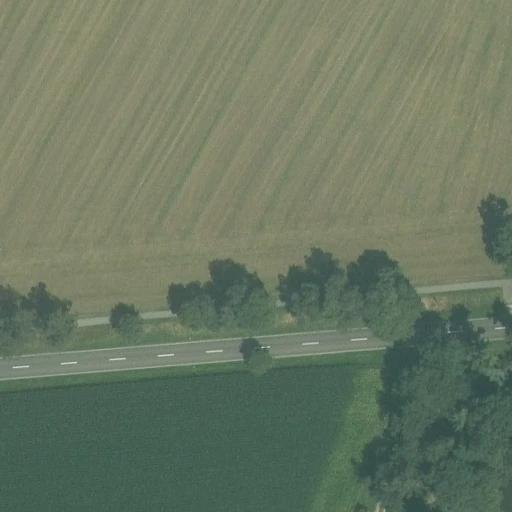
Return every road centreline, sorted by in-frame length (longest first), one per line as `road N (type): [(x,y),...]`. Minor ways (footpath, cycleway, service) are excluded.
road 1 (tertiary): [(511,327),(0,370)]
road 2 (track): [(435,333),(433,379),(382,511)]
